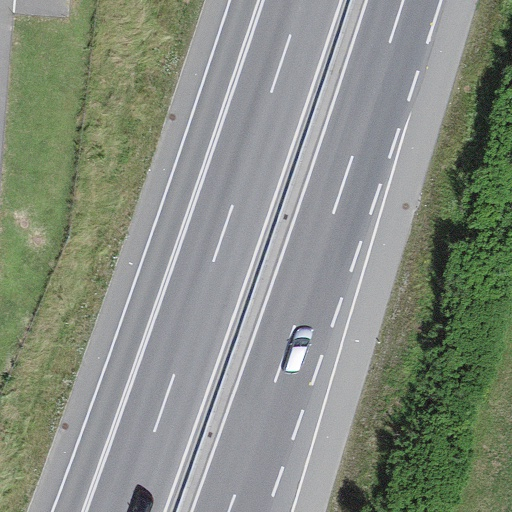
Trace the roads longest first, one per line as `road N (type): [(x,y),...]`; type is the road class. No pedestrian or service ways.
road 1 (motorway): [(297,0),(73,511)]
road 2 (motorway): [(302,0),(126,511)]
road 3 (motorway): [(229,511),(404,0)]
